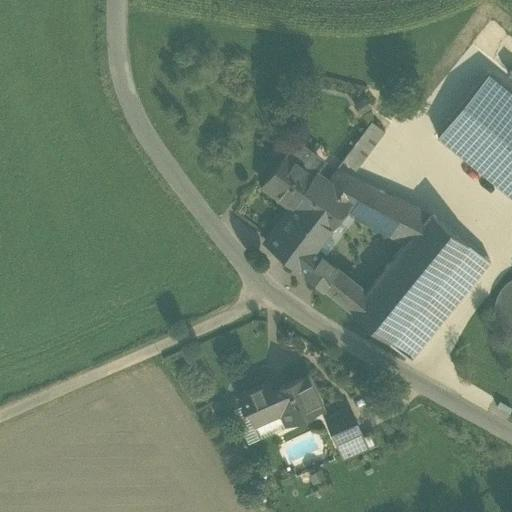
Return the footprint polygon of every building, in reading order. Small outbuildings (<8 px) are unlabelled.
[(511,93),(487,73),(436,135),(511,196),(511,93)] [(370,121),(341,160),(354,169),(384,131),(370,121)] [(311,149),(296,138),(284,153),(261,184),(294,207),(304,214),(327,179),(316,171),(320,166),(307,156),(311,149)] [(325,159),(311,149),(307,156),(320,166),(325,159)] [(304,214),(294,207),(266,243),(305,275),(321,255),(314,249),(342,211),(404,243),(429,212),(362,182),(334,169),(328,179),(327,179),(304,214)] [(366,291),(350,311),(387,341),(467,242),(429,212),(404,243),(366,291)] [(467,242),(387,341),(410,358),(489,260),(467,242)] [(336,267),(321,255),(305,275),(320,287),(336,267)] [(366,291),(336,267),(320,287),(350,311),(366,291)] [(308,373),(271,389),(267,380),(239,392),(242,399),(240,404),(242,408),(247,410),(253,425),(279,413),(284,424),(323,407),(308,373)] [(349,408),(325,418),(336,443),(360,433),(349,408)]
